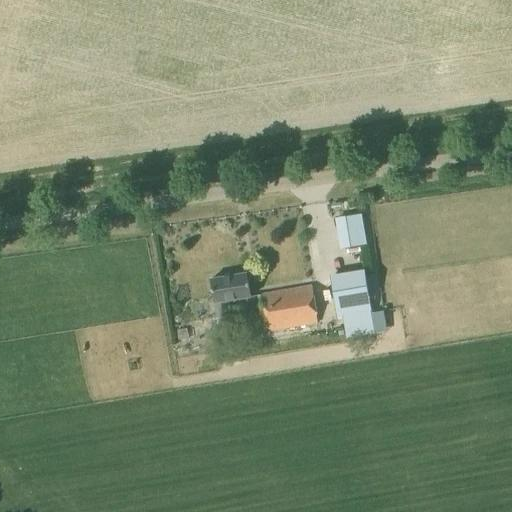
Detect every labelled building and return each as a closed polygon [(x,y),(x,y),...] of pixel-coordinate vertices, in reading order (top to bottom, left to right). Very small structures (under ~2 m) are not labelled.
[(346,249),(366,246),(361,214),(341,217),(346,249)] [(331,275),(336,320),(371,315),(365,270),(331,275)] [(231,324),(229,316),(231,316),(229,303),(251,299),(247,273),(209,279),(214,306),(212,306),(214,319),(216,318),(218,327),(231,324)] [(268,333),(319,324),(312,285),(260,295),(268,333)] [(317,362),(313,337),(293,340),(298,366),(317,362)] [(282,368),(293,367),(290,341),(278,343),(282,368)]
